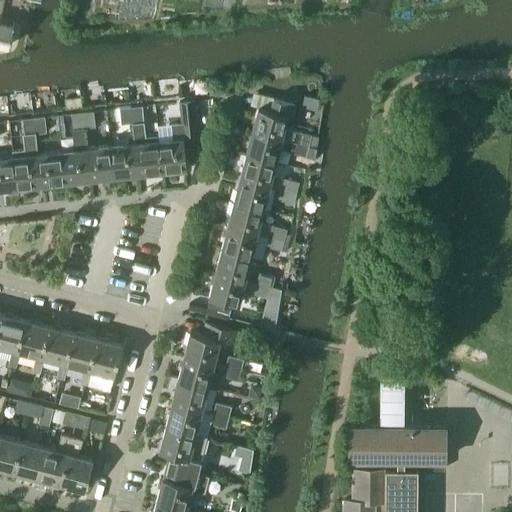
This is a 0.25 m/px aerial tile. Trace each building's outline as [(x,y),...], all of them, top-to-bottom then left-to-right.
[(0,0),(0,42),(9,45),(13,24),(0,21),(0,8),(1,0),(0,0)] [(258,106),(251,130),(281,138),(282,137),(293,140),(296,130),(284,127),(287,114),(292,115),(295,103),(273,97),(270,109),(258,106)] [(158,139),(162,170),(187,168),(183,133),(196,132),(193,100),(180,101),(182,122),(171,123),(173,138),(158,139)] [(142,105),(130,106),(132,122),(143,120),(142,105)] [(309,105),(305,118),(317,122),(320,108),(309,105)] [(130,106),(119,107),(121,123),(132,122),(130,106)] [(93,110),(82,112),(84,127),(95,126),(93,110)] [(82,112),(71,113),(73,129),(84,127),(82,112)] [(33,116),(35,133),(46,131),(44,115),(33,116)] [(24,134),(35,133),(33,116),(22,118),(24,134)] [(134,142),(138,173),(162,170),(158,139),(158,134),(146,135),(144,120),(143,120),(132,122),(134,142)] [(62,150),(65,181),(89,178),(86,147),(84,127),(73,129),(75,148),(62,150)] [(281,138),(251,130),(245,154),(275,162),(281,138)] [(296,130),(293,140),(293,141),(308,145),(311,134),(296,130)] [(17,186),(41,184),(37,153),(35,133),(24,134),(25,148),(13,150),(13,155),(17,186)] [(305,155),(308,145),(293,141),(290,151),(305,155)] [(110,145),(113,176),(138,173),(134,142),(110,145)] [(89,178),(113,176),(110,145),(86,147),(89,178)] [(41,184),(65,181),(62,150),(37,153),(41,184)] [(245,154),(239,178),(269,185),(269,184),(281,187),(284,177),(272,174),(275,162),(245,154)] [(0,188),(17,186),(13,155),(0,156),(0,188)] [(284,177),(281,187),(281,188),(296,192),(299,181),(284,177)] [(233,201),(263,209),(269,185),(239,178),(233,201)] [(293,202),(296,192),(281,188),(278,198),(293,202)] [(233,201),(227,225),(257,233),(257,231),(269,234),(271,224),(260,221),(263,209),(233,201)] [(271,224),(269,234),(269,236),(284,240),(287,228),(271,224)] [(251,256),(257,233),(227,225),(221,248),(251,256)] [(282,249),(284,240),(269,236),(266,245),(282,249)] [(221,248),(215,272),(244,280),(251,256),(221,248)] [(275,275),(259,271),(257,283),(272,287),(275,275)] [(210,296),(207,308),(229,314),(232,302),(238,304),(242,289),(254,293),(257,283),(244,280),(215,272),(208,296),(210,296)] [(254,293),(269,296),(272,287),(257,283),(254,293)] [(0,314),(0,344),(13,348),(17,349),(25,319),(1,313),(0,314)] [(17,349),(13,348),(9,363),(17,365),(20,350),(37,354),(41,355),(49,325),(25,319),(17,349)] [(190,330),(184,355),(213,362),(220,338),(233,342),(236,329),(206,322),(203,334),(190,330)] [(41,355),(37,354),(32,370),(40,372),(44,356),(61,360),(65,361),(73,331),(49,325),(41,355)] [(65,361),(61,360),(57,376),(65,378),(69,362),(84,366),(89,367),(97,337),(73,331),(65,361)] [(121,343),(97,337),(89,367),(84,366),(80,382),(89,384),(93,368),(114,373),(121,343)] [(184,355),(178,378),(207,386),(219,389),(223,375),(225,365),(213,362),(184,355)] [(242,358),(228,355),(225,365),(240,369),(242,358)] [(240,369),(225,365),(223,375),(237,379),(240,369)] [(403,372),(379,372),(379,419),(403,419),(403,379),(403,372)] [(207,386),(178,378),(172,402),(201,409),(207,386)] [(15,409),(27,412),(29,401),(17,398),(15,409)] [(29,401),(27,412),(40,415),(42,405),(29,401)] [(172,402),(166,425),(195,433),(201,409),(172,402)] [(213,412),(228,416),(231,406),(216,402),(213,412)] [(74,423),(76,413),(65,410),(63,420),(74,423)] [(225,427),(228,416),(213,412),(210,423),(225,427)] [(90,417),(76,413),(74,423),(87,427),(90,417)] [(417,511),(418,468),(427,469),(443,469),(444,425),(409,425),(403,425),(349,424),(349,468),(353,469),(353,499),(344,499),(343,511),(417,511)] [(195,433),(166,425),(159,449),(170,452),(167,464),(198,472),(207,436),(195,433)] [(57,449),(44,446),(36,476),(60,482),(71,435),(61,432),(57,449)] [(0,466),(12,469),(20,439),(0,434),(0,466)] [(71,435),(60,482),(84,488),(92,458),(79,454),(83,438),(71,435)] [(12,469),(36,476),(44,446),(20,439),(12,469)] [(237,462),(236,468),(249,471),(250,465),(237,462)] [(198,472),(167,464),(164,476),(162,476),(156,500),(185,508),(189,509),(193,495),(205,491),(209,475),(202,473),(198,472)] [(229,508),(239,511),(242,500),(232,498),(229,508)] [(156,500),(152,511),(183,511),(185,508),(156,500)]
